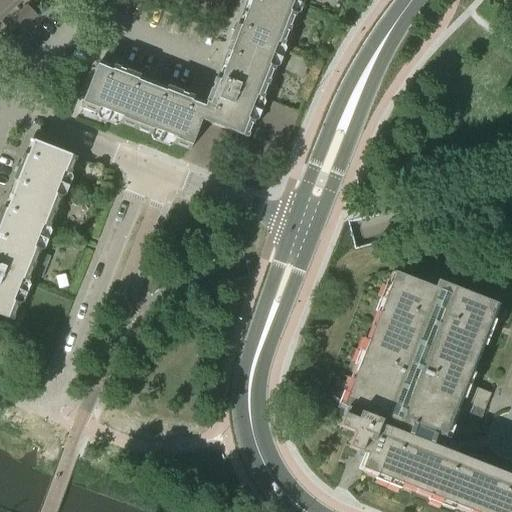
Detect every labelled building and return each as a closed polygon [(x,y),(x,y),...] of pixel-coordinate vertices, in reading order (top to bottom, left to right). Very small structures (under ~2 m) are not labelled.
[(9,0),(0,0),(0,17),(1,19),(15,6),(9,0)] [(219,81),(215,79),(206,103),(205,103),(204,107),(191,102),(193,98),(167,88),(165,92),(137,81),(139,78),(113,67),(111,71),(96,65),(80,108),(97,115),(98,110),(120,119),(119,123),(150,136),(152,131),(174,140),(172,144),(189,151),(201,121),(246,138),(299,0),(250,0),(240,27),(236,26),(226,52),(230,53),(219,81)] [(212,0),(202,0),(200,8),(208,11),(212,0)] [(27,6),(20,12),(29,22),(36,16),(27,6)] [(29,22),(20,12),(12,19),(22,29),(29,22)] [(0,316),(11,321),(18,304),(13,302),(21,280),(26,282),(39,250),(34,248),(42,227),(47,229),(60,197),(55,195),(63,173),(68,175),(75,158),(32,141),(26,156),(23,155),(12,181),(16,182),(5,210),(2,208),(0,212),(0,316)] [(479,422),(490,394),(465,384),(496,304),(436,281),(433,288),(395,273),(347,395),(349,396),(344,408),(346,409),(339,427),(352,432),(353,435),(348,448),(366,455),(361,469),(471,511),(511,511),(511,483),(430,451),(436,436),(441,438),(446,425),(448,426),(453,412),(479,422)]
